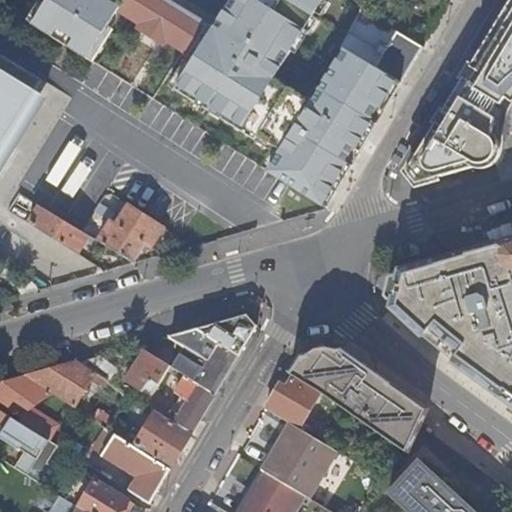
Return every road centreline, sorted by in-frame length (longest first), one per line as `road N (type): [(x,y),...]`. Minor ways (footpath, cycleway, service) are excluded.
road 1 (tertiary): [(330,250),(0,340)]
road 2 (residential): [(180,511),(330,250)]
road 3 (residential): [(330,250),(474,0)]
road 4 (residential): [(511,439),(357,320),(330,250)]
road 5 (tertiary): [(511,198),(330,250)]
